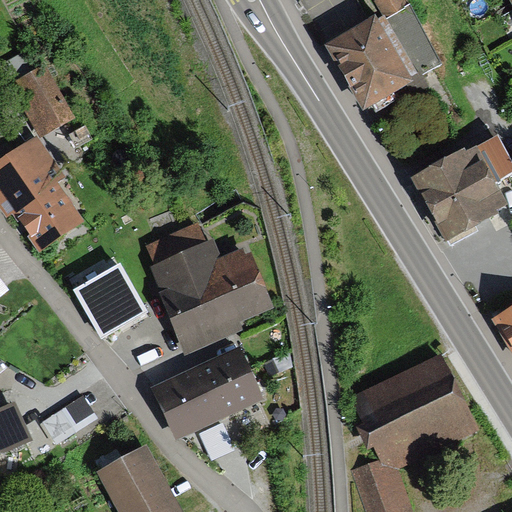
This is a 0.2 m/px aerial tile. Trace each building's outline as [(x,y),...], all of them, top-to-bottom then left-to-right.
[(370,25),(319,56),(359,121),(410,90),(370,25)] [(75,122),(46,69),(13,87),(42,140),(75,122)] [(15,128),(0,138),(0,208),(8,220),(14,219),(41,259),(85,227),(59,186),(68,180),(38,138),(28,145),(15,128)] [(511,176),(495,143),(407,187),(438,249),(496,220),(482,192),(511,176)] [(154,270),(151,271),(162,296),(159,297),(185,359),(245,334),(242,327),(275,313),(252,258),(245,261),(242,253),(222,262),(214,244),(207,247),(198,226),(145,249),(154,270)] [(120,268),(73,295),(102,344),(148,317),(120,268)] [(511,310),(488,324),(511,368),(511,310)] [(240,351),(152,393),(176,445),(265,405),(240,351)] [(486,431),(449,354),(357,399),(391,466),(353,470),(367,511),(415,511),(401,472),(486,431)] [(81,400),(46,422),(57,440),(92,419),(81,400)] [(0,455),(28,444),(10,403),(0,407),(0,455)] [(228,428),(204,439),(214,463),(238,453),(228,428)] [(96,471),(116,511),(182,511),(148,445),(96,471)]
